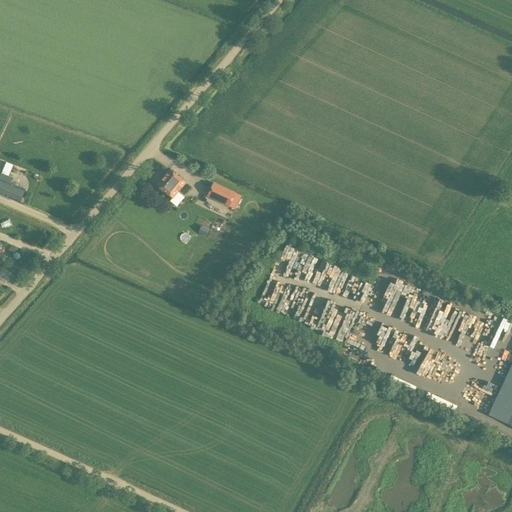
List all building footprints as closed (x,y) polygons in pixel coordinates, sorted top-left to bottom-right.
[(169,169),(156,184),(173,197),(185,182),(169,169)] [(10,181),(9,181),(11,177),(1,173),(0,175),(0,194),(18,202),(23,189),(9,183),(10,181)] [(229,207),(236,192),(213,182),(206,196),(229,207)] [(302,282),(315,285),(322,258),(300,251),(295,268),(305,271),(302,282)] [(405,360),(405,328),(382,328),(381,362),(398,362),(398,359),(405,360)] [(511,361),(487,414),(506,423),(511,425),(511,361)]
